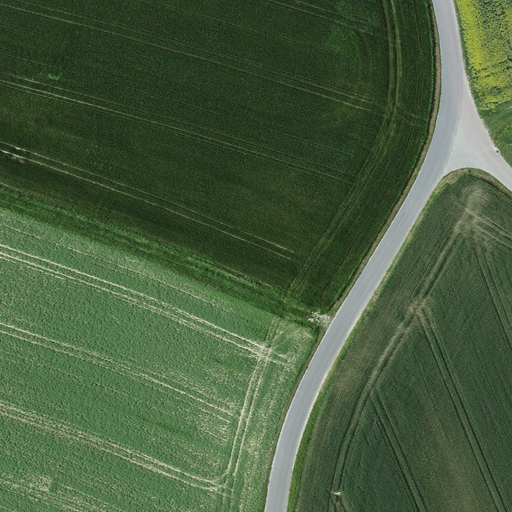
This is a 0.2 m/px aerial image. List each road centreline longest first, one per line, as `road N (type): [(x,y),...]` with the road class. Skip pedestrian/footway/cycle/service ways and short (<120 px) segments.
road 1 (unclassified): [(452,132),(272,474),(271,511)]
road 2 (unclassified): [(442,0),(452,132)]
